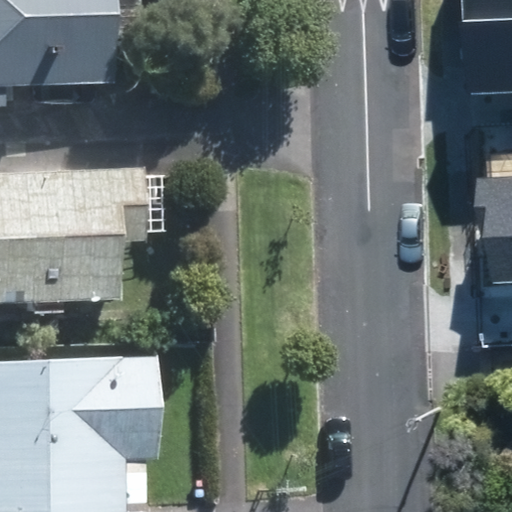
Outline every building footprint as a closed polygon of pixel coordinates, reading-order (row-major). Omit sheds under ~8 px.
[(0,0),(0,89),(95,88),(93,42),(124,41),(122,0),(0,0)] [(511,92),(511,0),(481,0),(485,93),(511,92)] [(0,303),(104,300),(102,240),(134,239),(131,170),(0,175),(0,303)] [(511,180),(486,181),(487,278),(511,277),(511,180)] [(143,359),(0,364),(0,511),(115,511),(114,458),(146,457),(143,359)]
